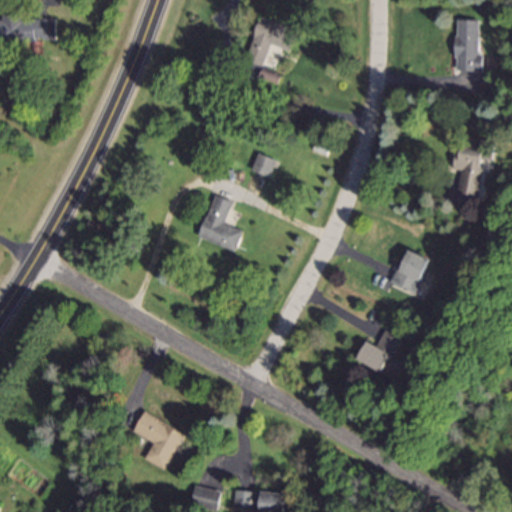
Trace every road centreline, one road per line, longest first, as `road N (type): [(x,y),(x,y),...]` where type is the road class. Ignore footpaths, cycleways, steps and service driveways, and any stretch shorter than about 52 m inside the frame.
road 1 (residential): [(37,257),(469,511)]
road 2 (residential): [(257,382),(377,116),(377,0)]
road 3 (secondary): [(0,309),(111,123),(157,0)]
